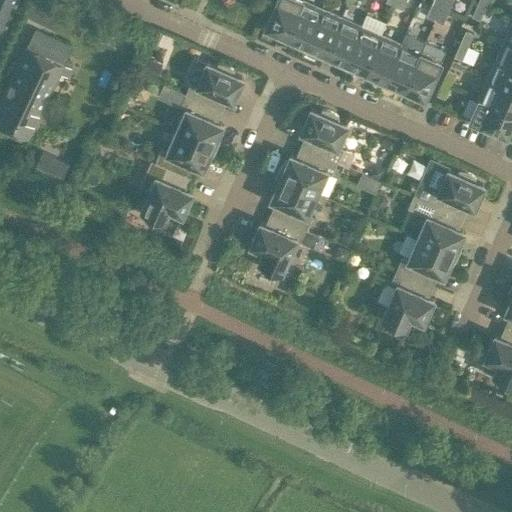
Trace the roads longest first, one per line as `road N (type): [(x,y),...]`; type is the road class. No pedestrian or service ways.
road 1 (residential): [(467,511),(163,372)]
road 2 (residential): [(163,372),(287,74)]
road 3 (residential): [(511,174),(287,74)]
road 4 (residential): [(287,74),(121,0)]
road 5 (residential): [(163,372),(0,293)]
road 6 (residential): [(459,332),(511,216)]
